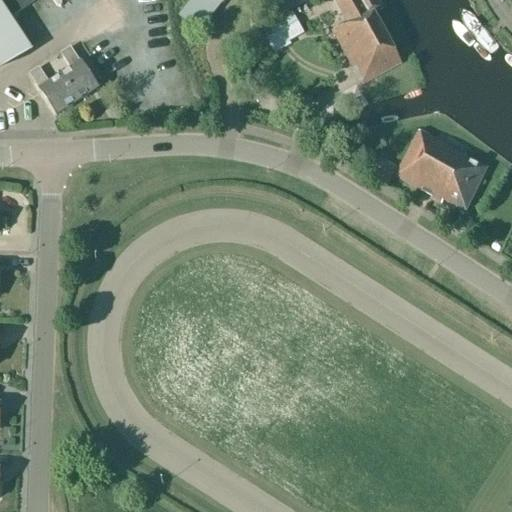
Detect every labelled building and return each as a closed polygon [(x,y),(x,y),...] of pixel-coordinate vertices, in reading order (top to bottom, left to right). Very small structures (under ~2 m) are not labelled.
[(0,0),(0,6),(10,21),(41,0),(0,0)] [(203,35),(212,24),(209,22),(216,14),(214,12),(223,0),(192,0),(179,16),(203,35)] [(305,0),(279,0),(287,14),(307,3),(305,0)] [(332,0),(347,26),(333,33),(362,87),(401,66),(374,17),(384,11),(377,0),(332,0)] [(0,68),(26,51),(0,11),(0,68)] [(280,25),(277,26),(287,44),(290,42),(301,36),(291,18),(280,25)] [(62,79),(78,103),(97,90),(81,66),(70,50),(61,56),(72,72),(62,79)] [(78,103),(62,79),(50,87),(39,70),(30,76),(41,93),(40,93),(56,117),(78,103)] [(381,161),(371,178),(389,187),(395,176),(396,177),(395,178),(442,205),(445,200),(467,210),(486,173),(463,163),(465,158),(419,133),(399,171),(398,171),(398,170),(381,161)]
